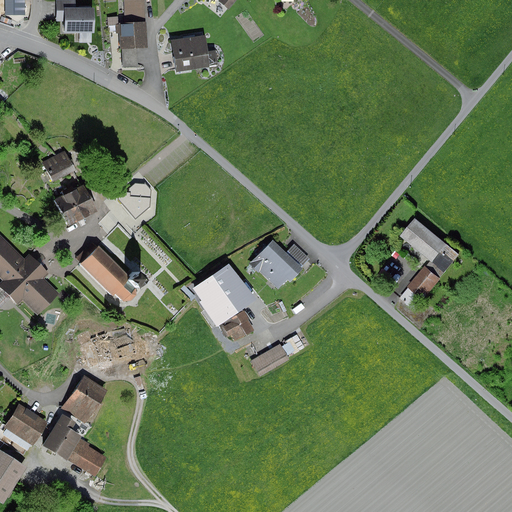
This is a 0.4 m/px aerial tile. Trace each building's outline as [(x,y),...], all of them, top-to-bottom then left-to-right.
[(25,0),(5,0),(5,15),(25,15),(25,0)] [(76,1),(56,0),(56,22),(64,22),(64,33),(79,33),(79,43),(92,43),(92,33),(95,33),(95,8),(76,8),(76,1)] [(125,23),(119,23),(122,68),(138,67),(137,48),(148,48),(145,0),(129,0),(124,0),(125,23)] [(237,0),(219,0),(218,2),(229,10),(237,0)] [(205,36),(172,41),(177,72),(210,68),(210,66),(218,65),(216,51),(207,52),(205,36)] [(65,151),(42,163),(53,183),(76,170),(65,151)] [(135,183),(117,199),(136,220),(150,207),(151,191),(146,185),(135,183)] [(85,186),(55,201),(68,227),(98,212),(85,186)] [(447,244),(415,218),(401,236),(431,261),(432,262),(447,244)] [(24,260),(0,235),(0,278),(2,281),(0,283),(0,288),(17,306),(23,301),(37,315),(59,294),(44,279),(49,274),(30,255),(24,260)] [(286,252),(273,239),(249,264),(259,274),(260,272),(278,289),(287,280),(290,283),(303,269),(302,268),(310,259),(294,244),(286,252)] [(93,242),(76,259),(114,296),(116,294),(124,302),(131,301),(137,295),(137,289),(144,281),(135,272),(129,278),(93,242)] [(447,244),(432,262),(431,261),(400,299),(414,310),(422,300),(423,300),(460,255),(447,244)] [(229,264),(194,288),(202,301),(199,302),(217,326),(224,322),(226,325),(223,327),(229,337),(232,336),(235,341),(255,331),(243,310),(257,299),(229,264)] [(92,328),(75,334),(88,373),(99,369),(100,372),(142,358),(135,335),(125,326),(94,336),(92,328)] [(299,332),(282,339),(287,352),(304,345),(299,332)] [(280,344),(251,362),(260,377),(289,360),(280,344)] [(108,391),(84,375),(62,409),(86,424),(108,391)] [(48,423),(20,404),(5,427),(33,446),(48,423)] [(77,423),(63,415),(43,446),(67,461),(68,460),(81,439),(83,436),(72,429),(77,423)] [(90,444),(81,439),(68,460),(96,476),(107,457),(89,447),(90,444)] [(28,468),(0,449),(0,502),(4,505),(28,468)]
